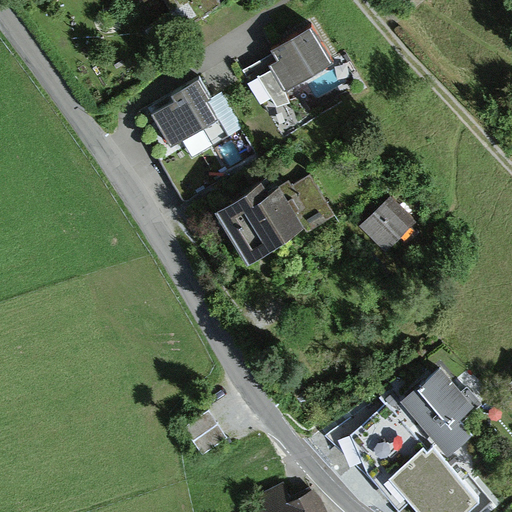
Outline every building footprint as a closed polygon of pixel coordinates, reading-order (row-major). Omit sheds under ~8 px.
[(218,0),(161,0),(180,28),(220,3),(218,0)] [(313,26),(273,50),(275,54),(245,71),(269,111),(292,101),(286,92),(336,62),(313,26)] [(200,78),(149,108),(171,148),(205,129),(213,144),(244,126),(224,90),(211,97),(200,78)] [(259,187),(217,215),(250,266),(306,230),(280,190),(267,199),(259,187)] [(375,210),(361,224),(387,251),(415,221),(389,196),(375,210)] [(461,424),(482,404),(467,387),(462,391),(441,367),(401,403),(450,456),(472,436),(461,424)] [(382,395),(329,435),(370,473),(403,510),(414,502),(422,511),(471,511),(482,503),(438,448),(431,453),(382,395)] [(210,411),(185,427),(203,454),(228,438),(210,411)] [(329,511),(322,497),(313,491),(296,499),(286,479),(253,495),(261,511),(329,511)]
